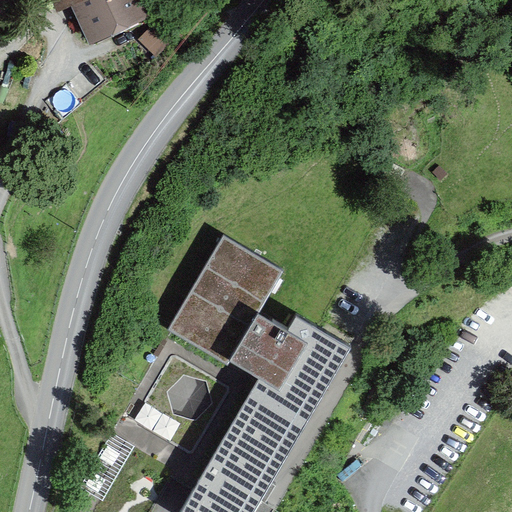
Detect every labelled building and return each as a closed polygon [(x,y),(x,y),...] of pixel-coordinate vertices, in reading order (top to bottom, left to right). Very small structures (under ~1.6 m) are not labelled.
[(83,1),(97,35),(137,18),(129,0),(53,0),(58,12),(83,1)] [(296,253),(346,282),(320,327),(351,345),(411,243),(380,225),(363,253),(313,224),(296,253)] [(227,363),(231,357),(259,310),(283,268),(223,233),(167,328),(227,363)] [(231,357),(259,374),(275,383),(303,336),(287,327),(259,310),(231,357)] [(296,312),(287,327),(303,336),(275,383),(259,374),(178,511),(252,511),(262,495),(351,345),(320,327),(296,312)] [(208,365),(193,370),(185,385),(187,400),(210,410),(220,395),(219,401),(244,397),(258,375),(238,363),(218,372),(208,365)]
